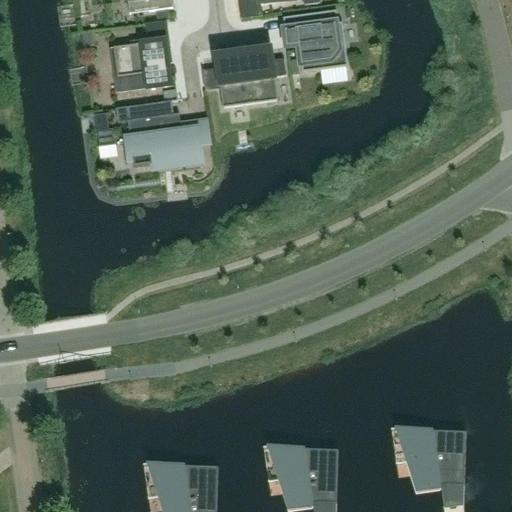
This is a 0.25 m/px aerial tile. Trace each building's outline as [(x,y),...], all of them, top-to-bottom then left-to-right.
[(127,0),(130,16),(173,10),(172,0),(127,0)] [(298,31),(293,32),(295,40),(294,40),(295,46),(295,48),(299,47),(303,75),(322,72),(321,68),(344,65),(341,45),(345,45),(342,25),(338,25),(337,13),(316,16),(317,17),(318,17),(319,28),(298,31)] [(172,58),(170,42),(149,45),(149,41),(131,44),(131,48),(114,50),(118,79),(146,76),(148,92),(172,88),(168,59),(172,58)] [(216,58),(223,110),(278,102),(275,79),(286,78),(284,61),(273,63),(271,51),(270,51),(217,58),(216,58)] [(178,103),(178,102),(117,110),(119,125),(128,124),(134,169),(202,160),(198,131),(182,134),(180,116),(174,117),(172,104),(178,103)] [(107,117),(96,119),(100,150),(115,148),(113,133),(109,134),(107,117)] [(465,487),(466,434),(434,433),(433,431),(432,431),(432,435),(412,435),(415,458),(409,459),(414,475),(419,490),(440,487),(440,491),(442,491),(442,487),(448,486),(455,486),(465,487)] [(312,505),(313,509),(314,509),(314,505),(320,504),(328,504),(337,505),(339,452),(306,451),(306,449),(304,449),(304,454),(284,453),(287,476),(281,477),(286,494),(291,508),(312,505)] [(216,511),(218,469),(186,468),(185,466),(184,466),(184,471),(164,470),(167,493),(161,494),(166,511),(216,511)]
